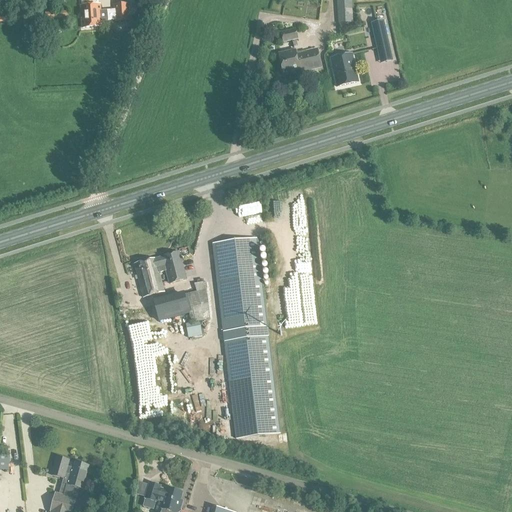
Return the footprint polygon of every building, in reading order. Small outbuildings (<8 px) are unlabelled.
[(353,24),(351,0),(337,0),(339,25),(353,24)] [(82,6),(80,6),(81,12),(81,18),(82,28),(102,27),(102,21),(115,20),(116,22),(130,21),(129,4),(114,5),(115,12),(101,13),(101,5),(99,5),(82,6)] [(12,10),(0,10),(0,22),(13,22),(12,10)] [(298,39),(296,29),(281,33),(283,43),(298,39)] [(382,34),(375,36),(378,52),(390,49),(386,33),(382,34)] [(296,50),(295,50),(278,54),(283,74),(299,70),(299,72),(321,67),(317,48),(296,53),(296,50)] [(330,59),(337,87),(359,82),(352,54),(330,59)] [(257,239),(213,245),(236,439),(281,434),(257,239)] [(163,258),(156,259),(159,271),(166,270),(169,281),(185,277),(179,252),(162,257),(163,258)] [(156,259),(134,264),(143,297),(165,291),(159,271),(156,259)] [(210,320),(206,282),(196,283),(202,321),(210,320)] [(192,292),(182,294),(183,301),(193,299),(192,292)] [(153,321),(183,313),(180,301),(150,308),(153,321)] [(131,312),(119,314),(135,423),(165,419),(149,310),(142,311),(131,312)] [(202,336),(200,322),(186,325),(189,338),(202,336)] [(176,389),(166,328),(154,330),(163,391),(176,389)] [(69,474),(70,468),(67,467),(69,461),(56,458),(52,476),(64,479),(65,473),(69,474)] [(65,473),(64,479),(59,495),(76,500),(78,501),(89,466),(75,462),(74,469),(70,468),(69,474),(65,473)] [(145,498),(144,500),(145,500),(156,503),(156,502),(164,504),(161,511),(172,511),(173,511),(177,511),(180,511),(184,502),(181,501),(183,493),(167,488),(167,491),(161,489),(162,486),(149,483),(148,485),(147,489),(145,496),(145,498)] [(56,494),(50,511),(72,511),(76,500),(59,495),(56,494)]
